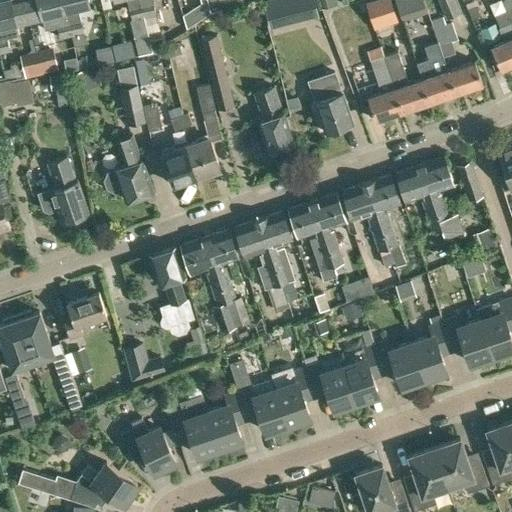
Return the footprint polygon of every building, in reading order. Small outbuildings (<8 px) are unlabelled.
[(20,34),(17,23),(11,0),(0,0),(0,52),(9,50),(6,37),(20,34)] [(61,43),(72,40),(62,0),(38,0),(43,16),(41,17),(44,29),(57,26),(61,43)] [(86,43),(78,8),(90,5),(88,0),(62,0),(72,40),(73,40),(74,46),(86,43)] [(144,16),(140,0),(127,0),(132,19),(131,20),(139,54),(153,50),(151,43),(148,31),(144,16)] [(144,16),(148,31),(159,28),(155,14),(152,0),(140,0),(144,16)] [(207,0),(210,11),(220,9),(219,7),(217,0),(207,0)] [(290,21),(284,0),(268,0),(263,1),(270,27),(290,21)] [(394,0),(373,0),(366,3),(375,29),(398,20),(397,18),(401,16),(394,0)] [(396,0),(403,20),(428,11),(424,0),(396,0)] [(438,0),(446,18),(460,12),(455,0),(438,0)] [(511,22),(511,0),(503,0),(502,0),(507,11),(511,22)] [(476,4),(467,8),(472,18),(480,14),(476,4)] [(511,22),(507,11),(495,16),(500,26),(511,22)] [(438,40),(443,56),(455,51),(452,42),(458,39),(452,21),(446,23),(443,16),(431,20),(438,40)] [(501,68),(511,63),(511,22),(500,26),(498,27),(504,40),(491,45),(501,68)] [(148,31),(151,43),(162,40),(159,28),(148,31)] [(217,108),(234,104),(216,34),(199,38),(217,108)] [(434,74),(422,78),(430,101),(456,93),(448,69),(443,56),(438,40),(424,45),(434,74)] [(403,110),(384,54),(381,44),(367,49),(377,79),(382,94),(369,98),(376,119),(403,110)] [(41,73),(59,69),(53,46),(35,50),(41,73)] [(25,77),(41,73),(35,50),(19,54),(21,61),(24,76),(25,77)] [(430,101),(422,78),(407,82),(398,50),(384,54),(403,110),(430,101)] [(77,58),(79,68),(93,65),(92,55),(77,58)] [(448,69),(456,93),(483,83),(475,60),(448,69)] [(6,78),(24,76),(21,61),(10,64),(11,67),(3,69),(6,78)] [(84,93),(108,87),(106,77),(91,81),(89,71),(79,74),(84,93)] [(343,90),(342,91),(335,71),(321,76),(309,81),(315,100),(327,132),(352,123),(354,123),(343,90)] [(63,73),(49,74),(51,88),(64,87),(63,73)] [(289,107),(300,104),(291,77),(283,79),(289,107)] [(0,104),(16,101),(15,93),(33,90),(29,78),(0,83),(0,104)] [(118,87),(126,123),(145,119),(137,82),(118,87)] [(202,111),(215,108),(209,82),(208,82),(196,85),(196,86),(202,111)] [(276,115),(273,106),(281,104),(275,86),(255,93),(264,119),(258,121),(268,151),(294,143),(289,126),(290,126),(285,112),(276,115)] [(148,130),(162,127),(156,101),(143,104),(148,130)] [(188,112),(180,115),(184,128),(193,125),(188,112)] [(176,131),(184,128),(180,115),(171,119),(176,131)] [(114,191),(122,189),(126,199),(153,190),(134,133),(120,137),(120,138),(118,139),(126,163),(115,167),(115,168),(107,170),(103,179),(106,187),(114,191)] [(186,144),(197,176),(220,168),(209,136),(186,144)] [(173,184),(197,176),(186,144),(162,152),(173,184)] [(506,171),(498,174),(503,190),(509,188),(510,191),(511,190),(511,144),(498,149),(506,171)] [(439,194),(437,188),(453,182),(443,154),(419,163),(445,238),(464,232),(457,211),(449,214),(442,193),(439,194)] [(75,180),(67,155),(49,161),(57,186),(37,192),(43,209),(48,211),(57,209),(61,220),(89,211),(78,179),(75,180)] [(468,200),(483,195),(472,159),(456,164),(468,200)] [(445,238),(419,163),(396,171),(405,199),(423,193),(424,199),(422,200),(433,232),(437,245),(446,242),(445,238)] [(366,181),(389,247),(394,260),(395,260),(397,266),(406,262),(400,243),(399,243),(388,211),(385,212),(383,206),(399,201),(390,173),(366,181)] [(0,225),(9,223),(8,218),(13,216),(10,201),(10,200),(6,178),(0,180),(0,225)] [(379,251),(389,247),(366,181),(342,189),(352,217),(368,211),(370,217),(368,218),(379,251)] [(332,230),(330,225),(345,219),(336,191),(312,199),(334,265),(345,262),(334,229),(332,230)] [(334,265),(312,199),(287,208),(297,236),(315,230),(316,235),(310,237),(320,269),(324,280),(337,276),(334,265)] [(277,248),(275,243),(292,237),(282,209),(259,217),(287,301),(299,297),(293,279),(296,279),(285,246),(277,248)] [(289,307),(287,301),(259,217),(234,226),(244,254),(261,248),(263,253),(260,254),(271,286),(267,287),(275,311),(289,307)] [(224,266),(222,261),(238,255),(228,227),(204,235),(234,321),(235,326),(259,318),(255,306),(246,309),(242,296),(236,297),(227,266),(224,266)] [(489,227),(472,233),(479,251),(495,245),(489,227)] [(220,325),(234,321),(204,235),(181,243),(191,272),(207,266),(208,271),(206,272),(217,304),(214,305),(220,325)] [(186,297),(179,276),(185,274),(175,246),(150,254),(159,283),(164,281),(170,302),(160,305),(167,326),(169,326),(171,331),(178,334),(186,331),(190,325),(188,319),(195,317),(188,296),(186,297)] [(199,278),(187,282),(192,296),(204,292),(199,278)] [(342,285),(348,300),(357,296),(352,281),(342,285)] [(68,336),(82,331),(79,323),(106,314),(99,291),(66,302),(71,317),(62,320),(68,336)] [(324,292),(314,295),(319,311),(330,308),(324,292)] [(477,308),(480,318),(492,354),(511,346),(511,339),(507,325),(511,323),(511,297),(511,296),(477,308)] [(346,320),(362,314),(358,300),(342,305),(346,320)] [(32,313),(31,309),(17,314),(33,361),(55,354),(39,310),(32,313)] [(0,335),(12,369),(33,361),(17,314),(2,319),(4,322),(0,323),(0,335)] [(492,354),(480,318),(459,325),(456,315),(442,319),(451,344),(463,340),(470,361),(492,354)] [(439,348),(451,344),(442,319),(430,324),(433,334),(412,341),(424,377),(446,369),(439,348)] [(238,333),(241,341),(249,338),(246,330),(238,333)] [(424,377),(412,341),(391,348),(388,338),(374,342),(383,367),(395,363),(402,384),(424,377)] [(165,367),(160,350),(150,353),(146,339),(125,345),(133,376),(165,367)] [(371,371),(383,367),(374,342),(340,354),(343,364),(344,364),(356,400),(378,392),(371,371)] [(78,372),(92,367),(84,346),(70,351),(78,372)] [(333,407),(356,400),(344,364),(343,364),(340,354),(306,366),(314,390),(326,386),(333,407)] [(302,394),(314,390),(306,366),(293,370),(297,380),(276,387),(275,387),(287,423),(310,415),(302,394)] [(13,402),(25,399),(16,372),(4,375),(13,402)] [(70,406),(82,402),(71,373),(60,377),(70,406)] [(275,387),(276,387),(272,377),(238,389),(246,413),(258,409),(265,430),(287,423),(275,387)] [(234,418),(246,413),(238,389),(225,393),(228,403),(208,410),(219,446),(241,438),(234,418)] [(219,446),(208,410),(202,392),(179,400),(181,408),(169,412),(177,437),(190,433),(197,453),(219,446)] [(148,430),(142,415),(131,420),(133,425),(121,431),(132,455),(144,449),(153,469),(175,459),(160,425),(148,430)] [(511,469),(510,464),(511,463),(511,419),(487,428),(494,450),(483,454),(493,483),(511,476),(511,469)] [(434,446),(448,485),(464,480),(467,491),(489,484),(479,456),(468,459),(460,437),(434,446)] [(432,491),(448,485),(434,446),(408,454),(416,477),(405,481),(414,509),(436,502),(432,491)] [(137,483),(106,461),(99,471),(87,463),(76,479),(57,473),(55,477),(23,466),(18,481),(70,498),(94,505),(105,490),(123,502),(137,483)] [(390,486),(382,463),(355,472),(369,511),(385,506),(387,511),(405,511),(411,510),(401,482),(390,486)] [(312,484),(308,500),(331,505),(334,490),(312,484)]
